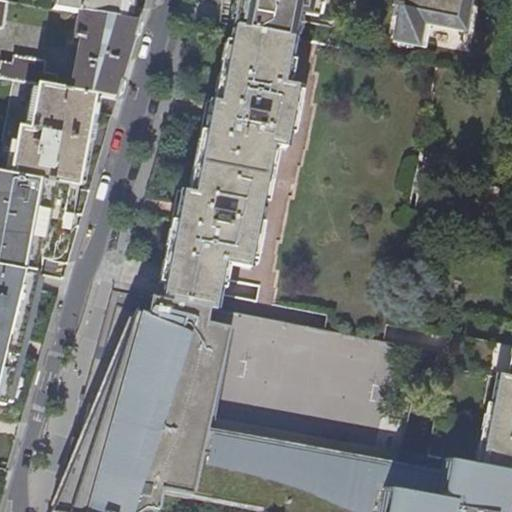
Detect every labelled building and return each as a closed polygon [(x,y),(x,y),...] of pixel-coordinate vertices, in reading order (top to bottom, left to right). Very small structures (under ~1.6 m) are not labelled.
[(77,13),(124,21),(127,0),(52,0),(51,9),(77,13)] [(237,0),(233,27),(290,37),(295,12),(303,14),(308,12),(310,0),(237,0)] [(393,0),(390,16),(396,17),(391,40),(424,47),(429,23),(464,30),(469,0),(393,0)] [(94,95),(115,99),(125,64),(137,23),(124,21),(77,13),(71,44),(77,45),(70,90),(94,95)] [(169,266),(162,299),(208,308),(214,309),(222,265),(247,269),(253,237),(249,236),(252,223),(256,223),(271,146),(283,149),(286,132),(282,131),(285,117),(289,118),(295,85),(282,83),(290,37),(233,27),(218,103),(211,102),(210,104),(207,121),(193,195),(184,193),(181,204),(177,223),(169,266)] [(0,77),(37,84),(55,87),(57,74),(43,71),(45,61),(11,55),(10,62),(0,60),(0,77)] [(8,174),(76,187),(94,95),(70,90),(55,87),(37,84),(29,130),(17,127),(8,174)] [(76,187),(8,174),(0,172),(0,267),(37,274),(40,259),(40,257),(52,259),(57,259),(60,257),(63,255),(64,252),(66,252),(68,234),(71,215),(76,187)] [(0,404),(5,405),(33,291),(37,274),(0,267),(0,404)] [(67,453),(51,511),(150,511),(154,489),(264,509),(263,511),(503,511),(509,485),(511,470),(476,464),(441,457),(438,471),(428,470),(426,480),(350,466),(348,475),(322,470),(294,465),(275,463),(238,459),(203,456),(176,454),(179,434),(210,440),(212,430),(230,327),(205,322),(208,308),(162,299),(149,296),(146,317),(133,312),(82,439),(71,438),(67,453)] [(422,301),(417,326),(445,332),(450,307),(422,301)] [(511,470),(511,346),(506,375),(493,373),(476,464),(511,470)] [(426,480),(428,470),(212,430),(210,440),(179,434),(176,454),(203,456),(238,459),(275,463),(294,465),(322,470),(348,475),(350,466),(426,480)] [(511,511),(511,485),(509,485),(503,511),(511,511)]
